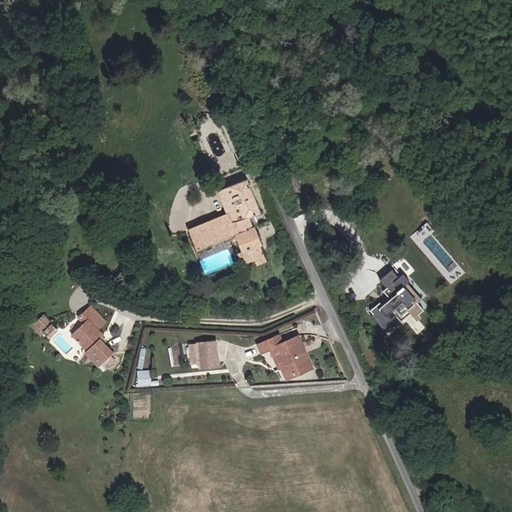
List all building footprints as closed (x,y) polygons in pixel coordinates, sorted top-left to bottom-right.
[(285,137),(275,139),(278,149),(288,146),(285,137)] [(228,213),(231,222),(236,236),(243,251),(238,253),(241,265),(250,261),(255,259),(257,265),(267,261),(250,216),(262,212),(248,178),(220,190),(228,213)] [(222,226),(231,222),(228,213),(219,217),(222,226)] [(209,221),(219,243),(236,236),(231,222),(222,226),(219,217),(209,221)] [(219,243),(209,221),(189,229),(199,250),(219,243)] [(395,276),(393,278),(385,270),(375,279),(382,287),(378,291),(386,299),(387,299),(389,301),(382,306),(380,304),(378,306),(376,303),(367,311),(373,318),(371,320),(379,328),(381,326),(382,328),(386,325),(387,327),(389,325),(391,327),(395,324),(396,325),(399,323),(393,317),(396,315),(399,317),(406,312),(411,317),(419,310),(409,299),(412,296),(395,276)] [(254,290),(256,296),(262,294),(260,287),(254,290)] [(265,300),(262,294),(256,296),(259,303),(265,300)] [(90,302),(81,310),(86,316),(72,330),(89,346),(87,349),(101,362),(115,350),(101,335),(105,332),(98,326),(106,317),(90,302)] [(297,348),(304,345),(299,335),(283,342),(279,332),(258,340),(262,351),(273,346),(285,374),(295,370),(297,375),(307,371),(297,348)] [(199,342),(201,367),(220,365),(217,340),(199,342)] [(297,348),(307,371),(314,369),(304,345),(297,348)] [(138,385),(152,385),(152,370),(138,369),(138,385)] [(295,370),(285,374),(286,379),(297,375),(295,370)]
